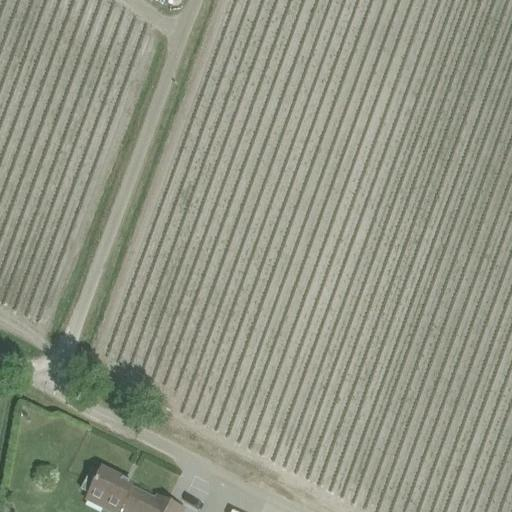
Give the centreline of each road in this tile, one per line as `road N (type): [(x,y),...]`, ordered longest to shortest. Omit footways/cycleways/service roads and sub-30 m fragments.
road 1 (unclassified): [(68,384),(207,0)]
road 2 (unclassified): [(327,511),(68,384)]
